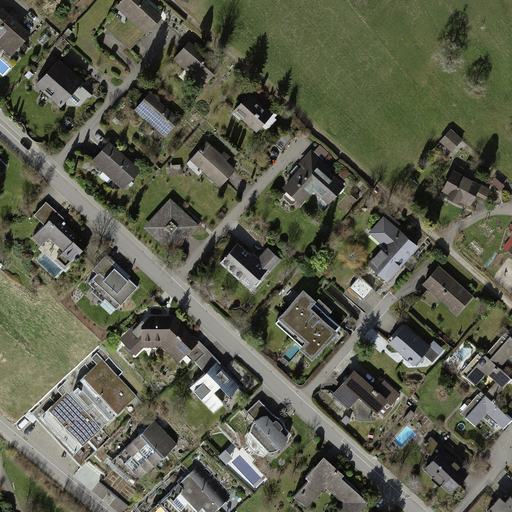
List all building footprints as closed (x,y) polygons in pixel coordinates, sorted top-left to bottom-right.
[(161,17),(141,0),(121,0),(115,8),(145,34),(161,17)] [(0,9),(0,8),(0,46),(11,56),(30,35),(0,9)] [(188,42),(174,58),(205,85),(218,69),(188,42)] [(58,60),(35,84),(59,106),(69,95),(79,104),(87,95),(76,85),(80,81),(58,60)] [(150,93),(135,110),(164,136),(179,120),(150,93)] [(250,94),(234,110),(257,131),(272,115),(250,94)] [(463,141),(449,129),(439,141),(452,153),(463,141)] [(206,142),(189,159),(218,185),(234,169),(226,161),(230,157),(224,151),(220,155),(206,142)] [(109,143),(92,162),(122,188),(138,170),(109,143)] [(321,144),(316,149),(324,157),(329,151),(321,144)] [(303,166),(283,187),(300,203),(311,192),(326,205),(343,187),(320,166),(323,162),(312,152),(301,164),(303,166)] [(490,190),(452,171),(442,189),(449,192),(445,199),(457,204),(459,200),(470,206),(477,192),(487,196),(490,190)] [(195,225),(169,201),(144,229),(170,253),(195,225)] [(32,215),(41,224),(29,237),(38,245),(47,236),(62,250),(53,259),(64,269),(81,251),(56,228),(64,220),(45,202),(32,215)] [(383,216),(367,233),(383,247),(368,263),(386,280),(416,248),(383,216)] [(511,227),(511,229),(511,235),(503,248),(511,254),(511,227)] [(237,244),(219,263),(251,292),(279,261),(266,249),(259,258),(253,252),(250,255),(237,244)] [(137,286),(106,259),(78,290),(109,317),(137,286)] [(473,297),(439,266),(423,285),(457,315),(473,297)] [(363,298),(374,287),(361,275),(351,287),(363,298)] [(291,340),(325,305),(319,299),(316,302),(301,288),(296,292),(299,295),(273,323),(291,340)] [(300,349),(311,359),(341,327),(328,315),(332,311),(325,305),(291,340),(300,349)] [(174,315),(138,316),(138,346),(163,346),(177,361),(200,342),(174,315)] [(429,346),(404,324),(389,341),(415,365),(424,355),(432,363),(444,350),(433,341),(429,346)] [(498,368),(511,355),(511,356),(511,337),(507,333),(485,356),(498,368)] [(502,389),(511,379),(498,368),(485,356),(480,352),(462,372),(475,385),(486,374),(502,389)] [(114,375),(95,353),(77,369),(96,391),(114,375)] [(216,358),(186,384),(210,412),(220,403),(211,392),(220,385),(229,395),(239,385),(216,358)] [(387,401),(354,371),(333,394),(348,407),(356,399),(356,421),(370,420),(370,408),(376,413),(387,401)] [(133,397),(114,375),(96,391),(115,413),(133,397)] [(480,392),(462,414),(475,425),(486,413),(503,428),(511,420),(480,392)] [(81,417),(63,398),(43,417),(62,436),(81,417)] [(294,435),(260,402),(259,400),(246,411),(254,419),(249,424),(248,430),(266,451),(272,451),(279,447),(294,435)] [(415,416),(410,412),(402,420),(408,425),(415,416)] [(97,432),(81,417),(62,436),(77,452),(97,432)] [(155,422),(113,455),(132,479),(174,446),(155,422)] [(468,473),(430,438),(420,449),(431,459),(422,469),(450,494),(468,473)] [(324,488),(333,496),(345,483),(340,478),(343,475),(322,457),(309,471),(313,474),(292,496),(305,508),(324,488)] [(201,468),(189,478),(216,509),(228,498),(201,468)] [(189,478),(177,489),(196,511),(212,511),(216,509),(189,478)] [(336,511),(357,511),(367,502),(345,483),(333,496),(343,505),(336,511)] [(196,511),(177,489),(164,499),(175,511),(196,511)] [(502,511),(511,501),(511,496),(505,491),(487,511),(502,511)] [(175,511),(164,499),(152,510),(154,511),(175,511)] [(511,511),(511,501),(502,511),(511,511)]
